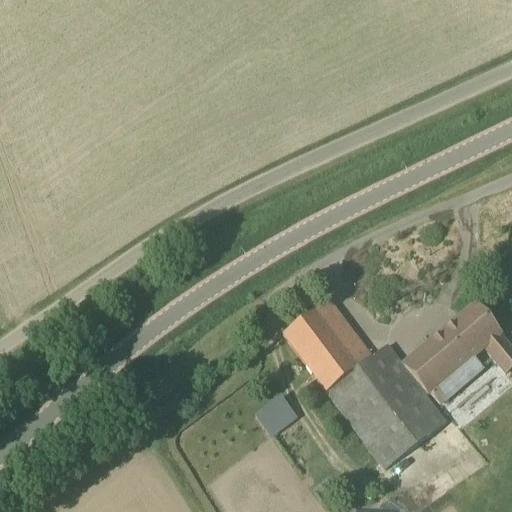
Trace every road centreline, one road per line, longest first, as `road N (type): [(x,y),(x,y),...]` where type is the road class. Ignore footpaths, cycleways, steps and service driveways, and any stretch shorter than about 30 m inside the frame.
road 1 (unclassified): [(0,460),(200,292),(511,132)]
road 2 (unclassified): [(0,351),(191,221),(511,68)]
